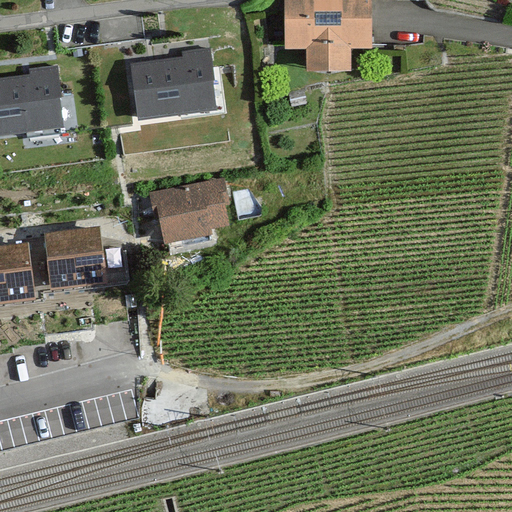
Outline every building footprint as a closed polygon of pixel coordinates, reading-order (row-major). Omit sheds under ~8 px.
[(387,0),(297,0),(298,55),(324,55),(324,75),(365,74),(365,53),(388,52),(387,0)] [(166,89),(150,91),(154,123),(230,114),(223,53),(194,56),(195,62),(163,65),(166,89)] [(13,106),(0,107),(0,141),(78,132),(71,71),(41,74),(42,79),(10,82),(13,106)] [(233,186),(162,198),(166,221),(171,220),(176,247),(226,239),(224,229),(240,227),(233,186)] [(39,315),(41,334),(91,328),(90,324),(88,309),(88,297),(87,287),(104,285),(98,230),(45,236),(46,242),(29,244),(0,246),(0,303),(38,300),(39,315)] [(127,294),(88,297),(90,324),(129,320),(127,294)] [(41,334),(39,315),(0,319),(0,353),(13,352),(12,347),(42,343),(41,334)] [(132,391),(79,404),(85,429),(138,416),(132,391)]
